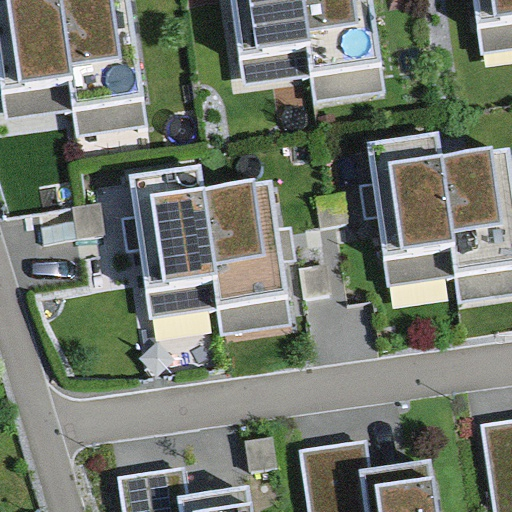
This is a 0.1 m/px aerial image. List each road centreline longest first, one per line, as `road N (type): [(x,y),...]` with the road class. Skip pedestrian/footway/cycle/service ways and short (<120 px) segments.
road 1 (residential): [(32,431),(511,363)]
road 2 (residential): [(32,431),(0,306)]
